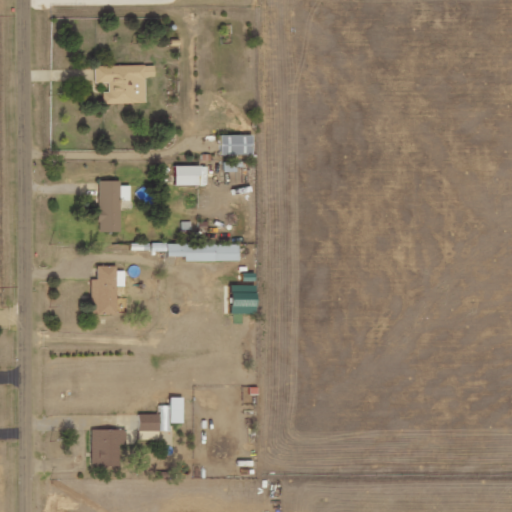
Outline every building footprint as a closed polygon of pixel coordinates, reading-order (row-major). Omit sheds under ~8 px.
[(102,104),(145,103),(145,78),(155,78),(155,66),(95,66),(95,83),(108,83),(108,92),(102,92),(102,104)] [(252,135),(220,136),(220,156),(252,155),(252,135)] [(175,167),(175,186),(206,185),(206,166),(175,167)] [(120,200),(128,200),(128,186),(120,186),(120,181),(99,181),(98,232),(120,233),(120,200)] [(186,262),(239,261),(238,244),(167,245),(167,257),(185,257),(186,262)] [(116,287),(124,287),(124,272),(116,272),(116,267),(97,267),(97,280),(93,280),(93,315),(116,315),(116,287)] [(257,315),(256,286),(231,286),(232,315),(257,315)] [(182,398),(169,398),(169,405),(157,406),(157,414),(138,415),(138,440),(158,439),(157,431),(168,431),(168,423),(183,423),(182,398)] [(118,466),(119,444),(125,444),(126,431),(91,430),(90,465),(118,466)]
